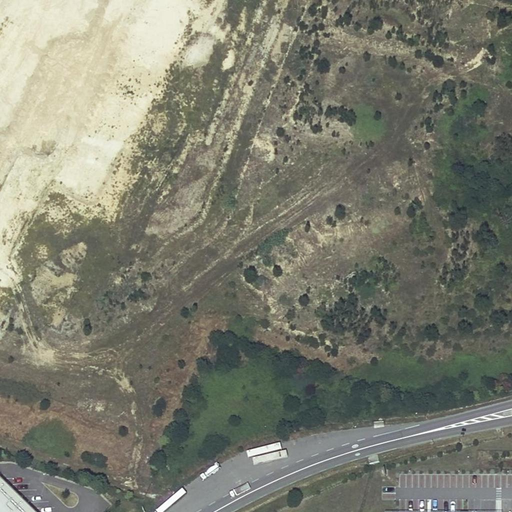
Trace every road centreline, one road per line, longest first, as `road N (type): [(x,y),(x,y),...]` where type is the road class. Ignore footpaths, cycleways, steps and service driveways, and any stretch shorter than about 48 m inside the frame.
road 1 (secondary): [(206,511),(330,453),(511,407)]
road 2 (track): [(0,341),(118,373),(140,434),(131,486),(191,511)]
road 3 (track): [(162,0),(196,159),(182,201),(168,211),(143,198)]
road 4 (track): [(131,486),(0,441)]
